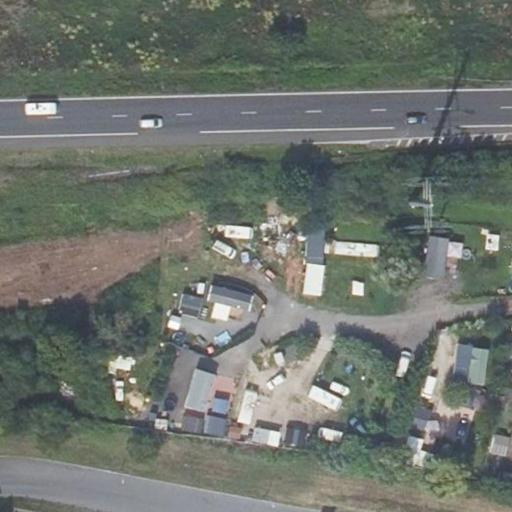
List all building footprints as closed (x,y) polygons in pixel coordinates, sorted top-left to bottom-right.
[(434,231),(433,273),(448,273),(449,232),(434,231)] [(306,261),(301,293),(319,296),(324,264),(306,261)] [(453,376),(484,378),(487,343),(455,341),(453,376)] [(171,385),(180,353),(167,349),(157,381),(171,385)] [(194,364),(182,403),(203,409),(215,370),(194,364)] [(311,383),(307,394),(334,404),(338,393),(311,383)]
